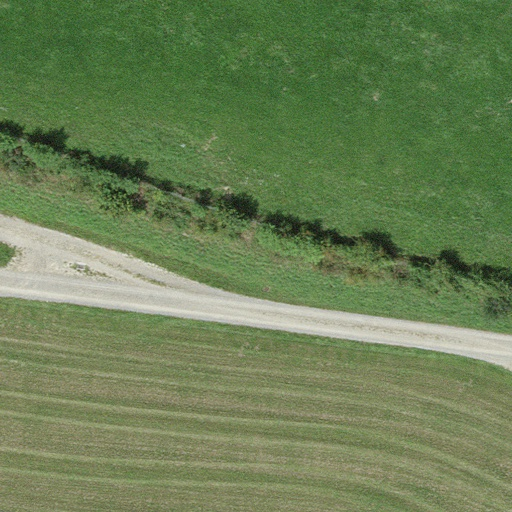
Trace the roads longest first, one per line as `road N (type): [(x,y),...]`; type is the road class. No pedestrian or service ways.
road 1 (track): [(0,285),(511,354)]
road 2 (track): [(151,304),(77,258),(0,231)]
